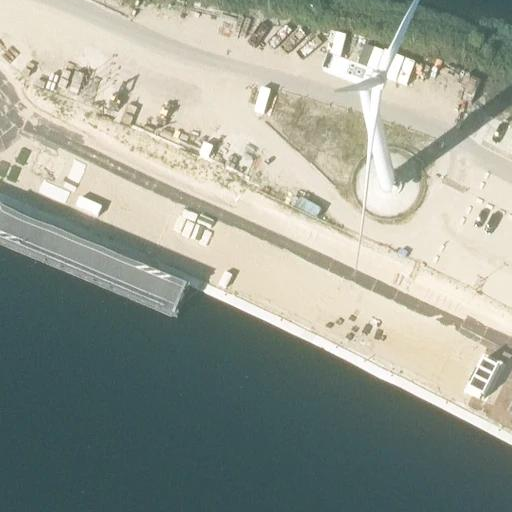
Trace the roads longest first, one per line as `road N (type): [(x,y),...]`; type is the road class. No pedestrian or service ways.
road 1 (unclassified): [(511,171),(341,101),(221,70)]
road 2 (unclassified): [(373,257),(221,70)]
road 3 (unclassified): [(196,269),(290,305),(338,289),(373,257)]
road 4 (unclassified): [(221,70),(152,28),(77,0)]
road 5 (unclassified): [(373,257),(511,327)]
